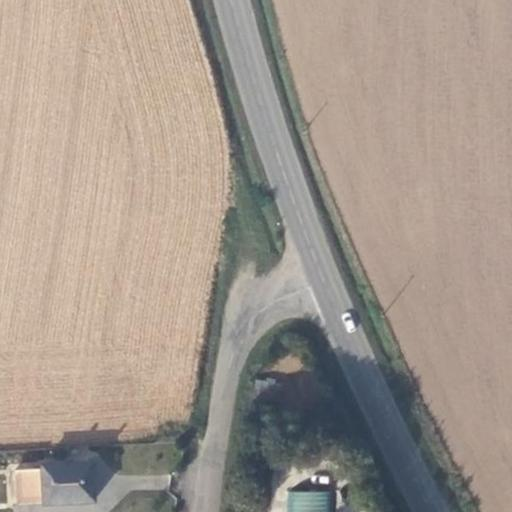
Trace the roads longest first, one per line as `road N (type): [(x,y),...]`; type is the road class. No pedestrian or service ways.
road 1 (secondary): [(324,278),(231,0)]
road 2 (unclassified): [(208,511),(229,371),(248,324),(324,278)]
road 3 (secondary): [(432,511),(324,278)]
